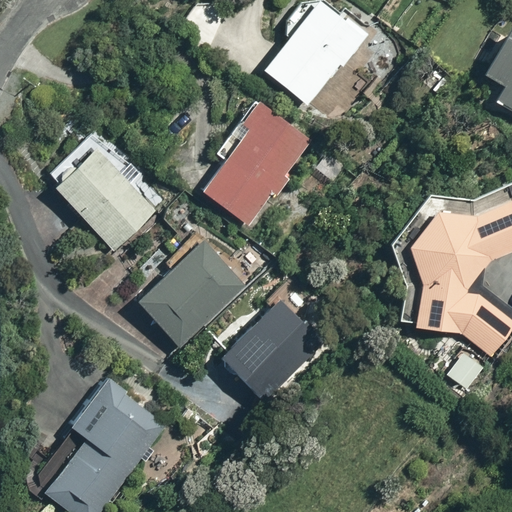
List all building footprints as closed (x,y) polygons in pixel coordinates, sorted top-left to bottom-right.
[(325,0),(302,0),(253,62),(306,103),(364,30),(325,0)] [(486,100),(511,114),(511,23),(497,16),(470,64),(497,79),(486,100)] [(269,110),(200,196),(248,234),(317,148),(269,110)] [(96,141),(53,180),(115,248),(158,209),(96,141)] [(462,335),(488,355),(511,323),(511,188),(475,205),(430,198),(396,254),(410,289),(401,325),(462,335)] [(208,240),(136,305),(178,350),(249,286),(208,240)] [(286,299),(227,363),(268,400),(326,336),(286,299)] [(481,365),(457,347),(439,372),(463,389),(481,365)] [(46,496),(67,511),(102,511),(167,426),(105,380),(67,431),(85,445),(46,496)]
